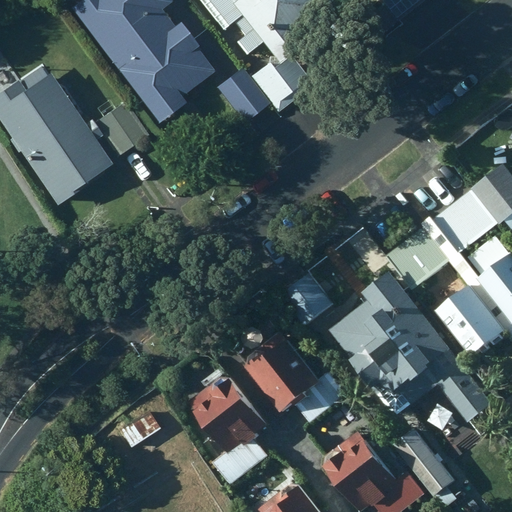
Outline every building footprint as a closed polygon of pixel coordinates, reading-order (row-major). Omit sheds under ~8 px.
[(169,0),(88,0),(72,12),(160,128),(187,108),(182,100),(215,75),(179,28),(176,31),(162,13),(173,5),(169,0)] [(332,24),(313,0),(199,0),(226,32),(241,20),(243,22),(236,27),(245,38),(237,44),(248,59),(263,47),(280,69),(332,24)] [(379,0),(396,22),(407,13),(425,0),(379,0)] [(296,102),(314,87),(293,61),(275,76),(267,66),(251,79),(280,115),(296,102)] [(41,71),(0,98),(0,125),(58,209),(113,171),(95,144),(102,139),(92,124),(85,129),(50,78),(47,81),(41,71)] [(242,71),(217,91),(246,127),(260,115),(271,107),(242,71)] [(125,104),(95,126),(119,160),(131,152),(149,139),(125,104)] [(511,217),(511,171),(506,164),(474,190),(502,225),(511,217)] [(501,227),(472,192),(436,220),(465,256),(501,227)] [(424,230),(390,259),(418,293),(452,264),(424,230)] [(511,260),(484,284),(511,320),(511,260)] [(337,307),(313,276),(300,286),(285,298),(309,329),(337,307)] [(498,408),(395,277),(369,299),(373,305),(336,334),(359,365),(357,366),(376,392),(381,389),(396,408),(393,411),(413,438),(398,449),(438,500),(458,484),(436,456),(436,448),(461,428),(476,428),(498,408)] [(478,365),(511,338),(506,331),(474,290),(474,291),(441,317),(478,365)] [(323,384),(282,334),(252,359),(250,373),(286,417),(299,407),(315,427),(350,397),(333,376),(323,384)] [(223,379),(192,404),(231,456),(217,466),(233,487),(272,459),(260,443),(263,441),(259,435),(269,428),(234,381),(223,379)] [(149,410),(119,429),(131,447),(160,428),(149,410)] [(328,468),(362,511),(369,511),(377,506),(381,511),(412,511),(430,498),(412,475),(403,482),(363,431),(329,457),(328,468)] [(318,511),(302,492),(293,489),(263,511),(318,511)]
